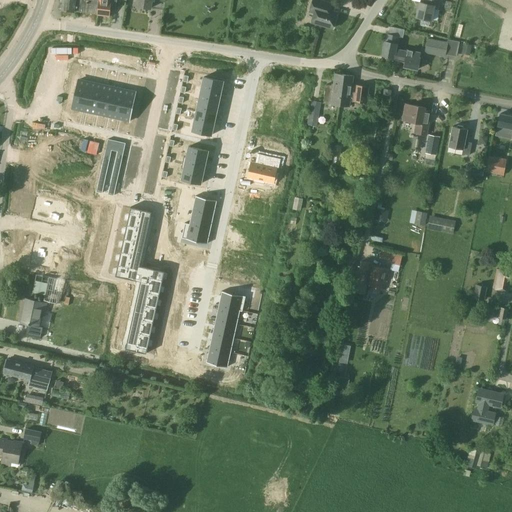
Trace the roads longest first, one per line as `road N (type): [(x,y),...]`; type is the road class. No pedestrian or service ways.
road 1 (residential): [(258,56),(194,349)]
road 2 (residential): [(511,101),(359,70),(339,56)]
road 3 (residential): [(145,180),(181,43)]
road 4 (unclassified): [(59,26),(181,43)]
